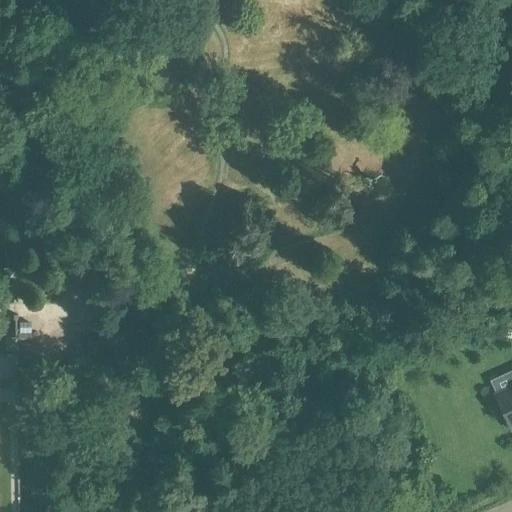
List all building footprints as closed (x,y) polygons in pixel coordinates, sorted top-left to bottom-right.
[(5,270),(5,274),(5,278),(5,281),(18,281),(18,268),(5,268),(5,270)] [(23,332),(34,332),(34,322),(23,321),(23,332)] [(6,337),(6,344),(6,348),(6,350),(19,350),(18,337),(6,337)] [(59,364),(59,378),(71,378),(71,364),(59,364)] [(511,389),(497,396),(504,413),(511,409),(511,389)]
